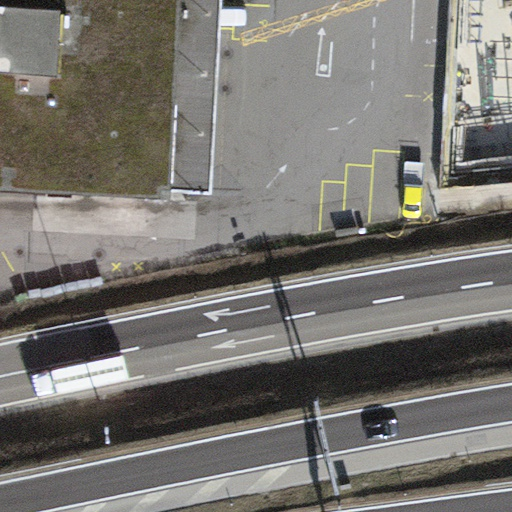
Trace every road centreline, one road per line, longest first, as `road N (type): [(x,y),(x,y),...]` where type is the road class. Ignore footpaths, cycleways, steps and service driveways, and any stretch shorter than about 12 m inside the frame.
road 1 (motorway): [(0,505),(511,407)]
road 2 (motorway): [(511,282),(0,377)]
